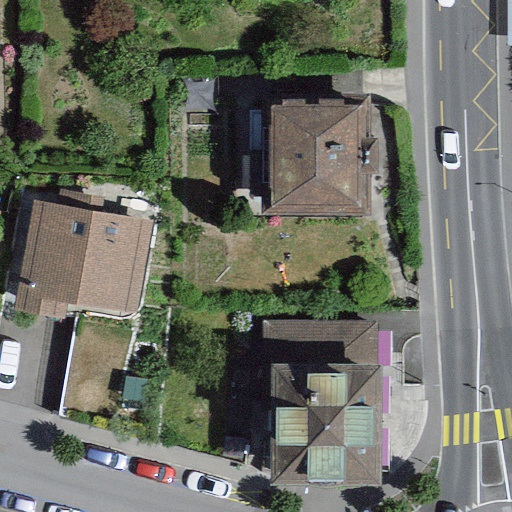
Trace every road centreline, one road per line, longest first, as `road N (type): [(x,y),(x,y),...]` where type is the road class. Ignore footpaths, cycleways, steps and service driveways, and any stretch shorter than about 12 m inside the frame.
road 1 (unclassified): [(503,511),(488,426),(465,0)]
road 2 (residential): [(0,458),(182,511)]
